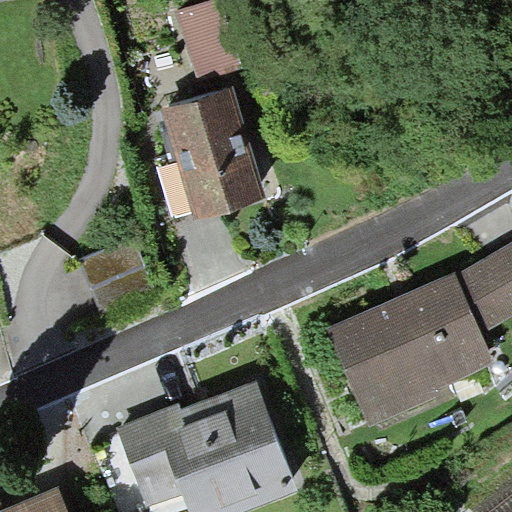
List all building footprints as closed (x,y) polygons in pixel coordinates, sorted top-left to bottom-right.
[(245,63),(236,0),(226,0),(191,5),(200,69),(245,63)] [(195,208),(262,186),(228,83),(161,105),(170,133),(195,208)] [(104,311),(160,288),(139,238),(83,261),(104,311)] [(484,328),(511,313),(511,244),(400,300),(336,333),(378,417),(499,357),(484,328)] [(203,511),(219,511),(304,477),(261,374),(161,416),(124,432),(152,500),(192,483),(203,511)] [(75,511),(62,483),(5,508),(0,496),(0,511),(75,511)]
